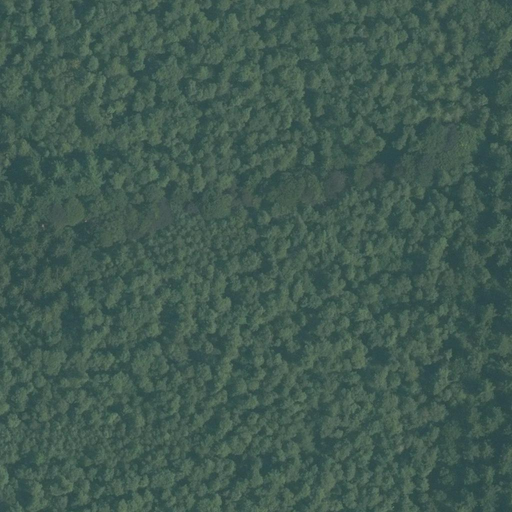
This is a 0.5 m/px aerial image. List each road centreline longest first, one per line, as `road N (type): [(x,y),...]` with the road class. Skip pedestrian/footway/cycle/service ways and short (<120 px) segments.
road 1 (track): [(476,149),(264,188),(173,511)]
road 2 (track): [(448,511),(475,279),(476,149)]
road 3 (track): [(264,188),(84,224),(0,206)]
road 4 (track): [(162,0),(207,197)]
road 5 (track): [(474,0),(476,149)]
